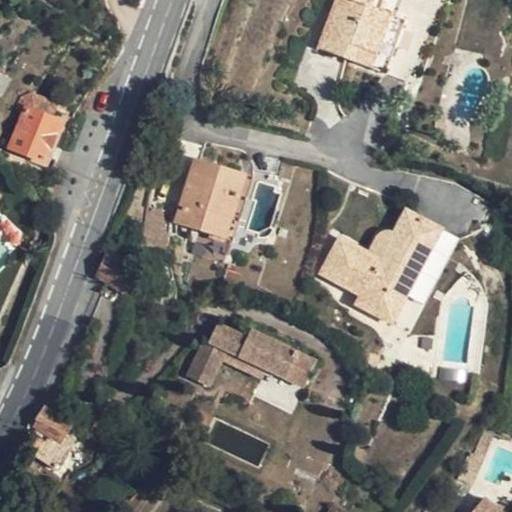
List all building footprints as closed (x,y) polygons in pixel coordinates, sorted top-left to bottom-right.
[(380,0),(337,0),(320,48),(370,69),(392,16),(377,9),(380,0)] [(30,99),(26,109),(45,117),(49,107),(30,99)] [(45,117),(26,109),(9,149),(46,164),(62,125),(45,117)] [(232,243),(252,179),(197,159),(176,224),(232,243)] [(357,300),(392,318),(442,224),(406,205),(393,229),(389,226),(385,226),(381,226),(379,229),(377,232),(368,248),(355,241),(339,233),(320,268),(362,291),(357,300)] [(159,236),(163,212),(149,208),(143,233),(159,236)] [(450,229),(442,224),(392,318),(401,323),(450,229)] [(95,278),(98,280),(124,296),(137,270),(108,253),(95,278)] [(212,325),(203,345),(211,348),(219,330),(212,325)] [(196,363),(217,372),(221,364),(225,354),(265,372),(303,389),(316,362),(252,334),(247,341),(219,330),(211,348),(203,345),(196,363)] [(371,347),(356,344),(352,366),(367,369),(371,347)] [(260,382),(265,372),(225,354),(221,364),(260,382)] [(217,372),(196,363),(187,382),(208,390),(217,372)] [(49,410),(37,429),(41,432),(39,436),(43,439),(34,456),(54,471),(80,431),(49,410)] [(498,511),(486,501),(476,511),(498,511)]
